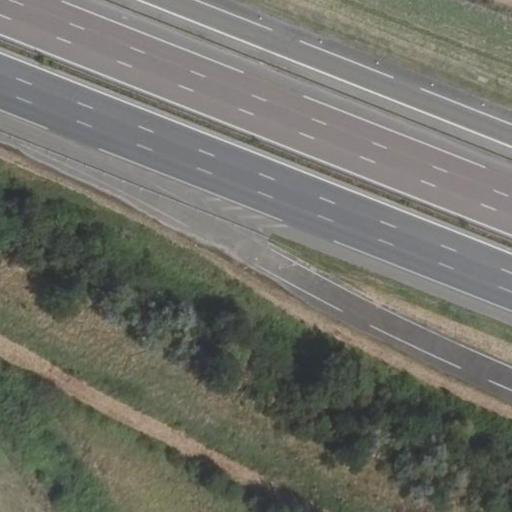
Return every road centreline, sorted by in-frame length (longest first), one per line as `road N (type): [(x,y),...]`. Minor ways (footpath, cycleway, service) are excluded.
road 1 (motorway): [(0,79),(511,282)]
road 2 (motorway): [(511,207),(0,5)]
road 3 (motorway): [(511,136),(155,0)]
